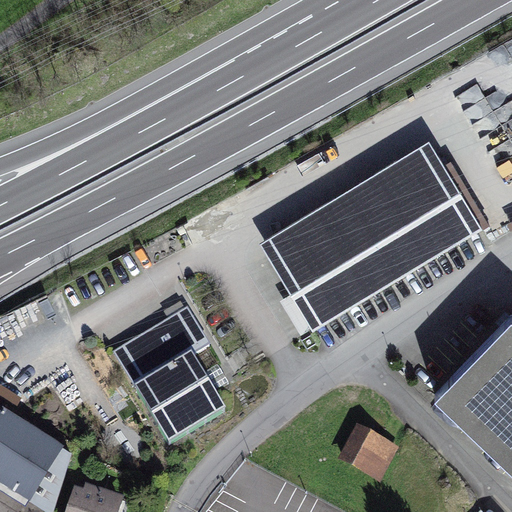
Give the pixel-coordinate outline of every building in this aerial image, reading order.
[(439,157),(270,259),(312,330),(481,228),(439,157)] [(225,414),(192,358),(209,348),(188,312),(115,354),(170,447),(225,414)] [(511,315),(435,395),(511,469),(511,315)] [(0,483),(31,502),(62,452),(3,415),(0,419),(0,483)] [(345,461),(379,479),(394,451),(360,433),(345,461)] [(78,495),(72,511),(115,511),(119,502),(89,492),(87,498),(78,495)]
